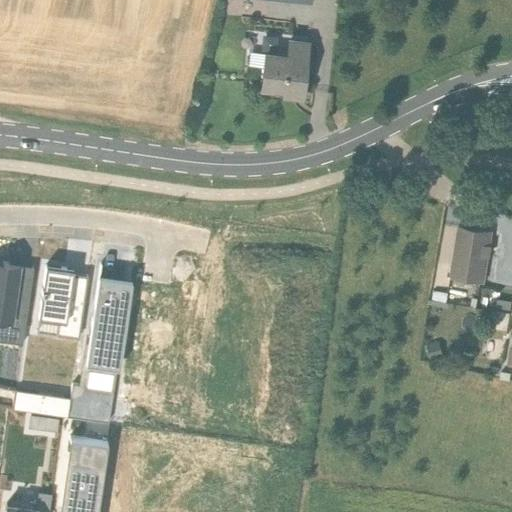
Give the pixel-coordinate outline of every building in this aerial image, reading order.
[(265,51),(261,87),(284,90),(283,95),(302,97),(307,40),(287,38),(285,52),(265,51)] [(450,278),(483,284),(491,231),(458,226),(450,278)] [(0,261),(0,340),(22,343),(32,278),(16,275),(18,265),(9,263),(9,262),(0,261)] [(45,265),(38,316),(58,319),(56,334),(78,337),(87,275),(72,273),(73,269),(66,268),(45,265)] [(90,333),(86,361),(88,361),(110,365),(116,366),(127,290),(128,280),(122,279),(98,275),(89,333),(90,333)] [(442,356),(438,341),(425,344),(429,359),(442,356)] [(0,405),(13,408),(15,389),(0,387),(0,405)] [(70,397),(67,416),(108,421),(112,394),(71,388),(70,397)] [(16,389),(13,408),(67,416),(70,397),(16,389)] [(56,431),(58,418),(45,416),(43,430),(56,431)] [(61,511),(91,511),(98,463),(69,459),(61,511)] [(6,503),(4,511),(48,511),(51,493),(38,491),(36,507),(6,503)]
